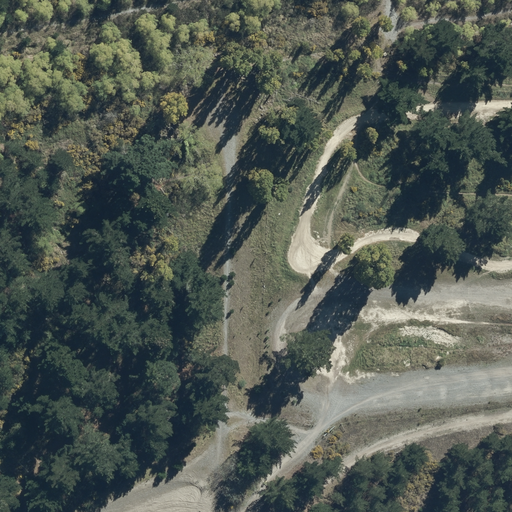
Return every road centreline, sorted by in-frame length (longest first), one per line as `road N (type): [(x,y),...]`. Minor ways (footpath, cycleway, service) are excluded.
road 1 (unclassified): [(511,389),(327,415),(277,372),(271,337),(286,304),(341,286),(511,284)]
road 2 (track): [(228,71),(215,481),(229,511)]
road 3 (track): [(367,99),(330,137),(296,244),(306,260),(325,259),(369,231),(423,232),(467,265),(511,265)]
road 4 (track): [(511,413),(446,421),(362,451),(278,511)]
road 5 (track): [(511,101),(458,118),(367,99)]
road 6 (track): [(327,415),(245,511)]
road 7 (track): [(511,14),(466,27),(391,31)]
